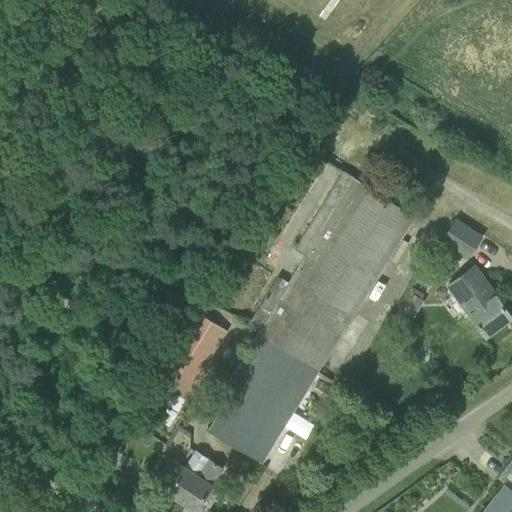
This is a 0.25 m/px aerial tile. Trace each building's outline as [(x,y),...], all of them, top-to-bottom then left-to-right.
[(414,215),(343,171),(295,249),(306,256),(289,283),(278,277),(248,324),(259,331),(211,410),(219,415),(209,430),(261,462),(414,215)] [(482,237),(455,220),(442,240),(468,257),(482,237)] [(486,337),(511,317),(474,266),(448,285),(486,337)] [(227,330),(198,313),(196,312),(138,407),(156,418),(172,391),(185,399),(227,330)] [(325,443),(318,454),(335,465),(342,454),(325,443)] [(223,468),(209,459),(198,476),(171,458),(160,475),(173,483),(167,492),(195,511),(212,486),(211,485),(223,468)] [(511,511),(511,459),(498,478),(505,483),(511,488),(511,511)] [(511,511),(511,488),(505,483),(482,511),(511,511)] [(280,497),(276,504),(282,508),(286,501),(280,497)]
